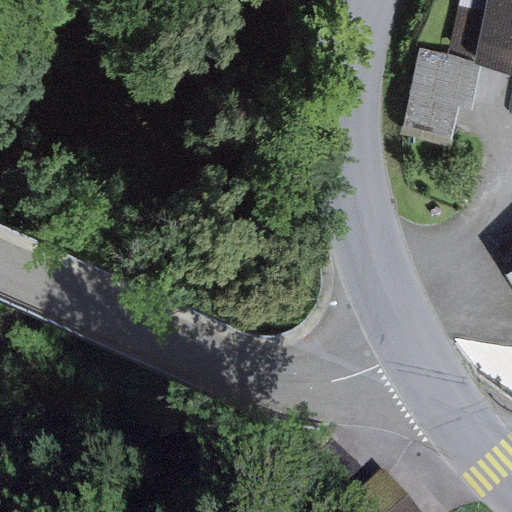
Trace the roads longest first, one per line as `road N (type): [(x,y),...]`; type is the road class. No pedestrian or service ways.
road 1 (residential): [(0,264),(229,367),(335,382),(415,351)]
road 2 (tertiary): [(369,0),(351,66),(350,189),(415,351)]
road 3 (tertiary): [(415,351),(465,431),(511,481)]
